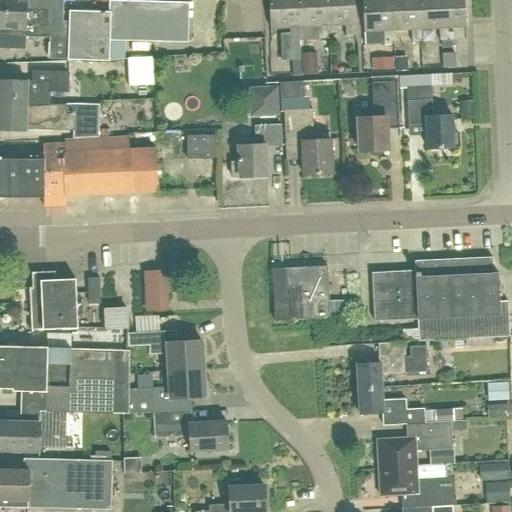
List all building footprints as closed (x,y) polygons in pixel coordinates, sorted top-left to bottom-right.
[(0,0),(0,16),(47,17),(47,11),(63,11),(62,0),(0,0)] [(69,24),(69,37),(68,59),(109,61),(109,58),(109,40),(188,41),(189,1),(125,0),(109,0),(109,12),(69,11),(69,13),(70,13),(69,24)] [(300,26),(299,26),(297,0),(269,0),(270,27),(290,26),(290,32),(281,33),(283,60),(299,59),(301,59),(300,39),(300,26)] [(328,37),(328,25),(327,25),(325,0),(297,0),(299,26),(300,26),(318,25),(318,38),(328,37)] [(325,0),(327,25),(328,25),(345,24),(346,36),(355,36),(355,23),(353,0),(325,0)] [(394,43),(393,30),(391,0),(362,0),(364,32),(383,31),(384,43),(394,43)] [(421,42),(421,29),(419,0),(391,0),(393,30),(411,29),(412,42),(421,42)] [(419,0),(421,29),(439,28),(439,41),(442,41),(452,40),(454,40),(453,27),(466,27),(464,0),(419,0)] [(47,24),(47,17),(0,16),(0,28),(3,29),(3,35),(20,36),(69,37),(69,24),(47,24)] [(442,55),(443,69),(455,68),(454,54),(442,55)] [(406,57),(393,58),(393,71),(406,71),(406,57)] [(301,59),(299,59),(300,75),(316,74),(315,58),(301,59)] [(391,58),(371,58),(371,70),(384,70),(391,70),(391,58)] [(127,85),(152,84),(151,62),(126,65),(127,85)] [(26,105),(48,104),(48,90),(67,91),(68,72),(33,71),(32,81),(0,79),(0,105),(26,106),(26,105)] [(432,116),(431,74),(400,75),(400,88),(407,88),(409,124),(426,123),(427,148),(453,147),(453,146),(458,146),(458,132),(453,133),(452,115),(432,116)] [(307,97),(307,82),(283,83),(284,99),(287,98),(288,111),(284,111),(286,160),(303,159),(304,176),(332,174),(330,140),(314,140),(312,109),(311,97),(307,97)] [(360,153),(388,151),(386,128),(398,127),(396,82),(371,83),(373,117),(358,118),(360,153)] [(277,86),(257,87),(258,115),(278,114),(277,86)] [(461,119),(472,118),(471,101),(460,102),(461,119)] [(26,106),(0,105),(0,129),(28,130),(28,129),(54,130),(54,114),(74,114),(71,136),(97,135),(98,104),(75,103),(48,104),(26,105),(26,106)] [(240,177),(267,176),(265,146),(281,146),(280,124),(254,125),(255,144),(238,145),(240,177)] [(184,158),(212,158),(212,135),(184,135),(184,158)] [(129,149),(128,137),(65,139),(65,143),(44,144),(44,152),(0,153),(0,197),(45,196),(45,206),(66,205),(66,195),(157,192),(156,148),(129,149)] [(491,257),(462,258),(433,259),(433,275),(414,276),(414,270),(371,272),(373,321),(416,319),(417,341),(509,336),(508,301),(499,301),(498,272),(492,273),(491,257)] [(414,276),(433,275),(433,259),(413,260),(414,270),(414,276)] [(274,320),(289,319),(330,317),(327,265),(272,268),(274,320)] [(55,280),(55,272),(32,273),(32,288),(29,288),(31,330),(77,328),(75,279),(55,280)] [(88,303),(100,303),(99,278),(86,279),(88,303)] [(157,279),(155,279),(145,279),(146,305),(158,304),(157,279)] [(103,329),(126,328),(124,307),(102,308),(103,329)] [(169,371),(206,369),(206,368),(203,368),(201,341),(177,342),(176,330),(128,333),(128,345),(149,344),(150,354),(168,353),(169,371)] [(357,388),(381,387),(381,370),(391,370),(390,358),(404,357),(405,357),(404,342),(378,344),(379,362),(356,364),(357,388)] [(66,412),(74,349),(70,349),(70,348),(0,345),(0,388),(9,389),(9,390),(42,391),(41,409),(41,410),(45,410),(45,411),(66,412)] [(405,357),(404,357),(405,374),(426,373),(425,346),(407,347),(408,357),(405,357)] [(130,350),(114,350),(74,349),(66,412),(128,413),(130,350)] [(154,412),(181,410),(180,398),(204,397),(203,370),(206,370),(206,369),(169,371),(170,389),(132,391),(133,413),(154,412)] [(507,383),(485,384),(486,397),(508,396),(507,383)] [(382,401),(381,387),(357,388),(359,414),(382,412),(383,425),(406,424),(407,424),(425,423),(424,411),(406,412),(406,399),(382,401)] [(509,405),(485,406),(486,418),(510,417),(509,405)] [(41,410),(41,409),(35,409),(35,423),(0,421),(0,449),(39,451),(39,447),(65,448),(66,412),(45,411),(45,410),(41,410)] [(436,422),(455,421),(454,409),(435,410),(436,422)] [(154,412),(155,438),(189,436),(190,451),(228,449),(226,422),(192,424),(191,410),(181,411),(181,410),(154,412)] [(378,468),(416,466),(415,451),(452,449),(451,431),(466,430),(465,421),(455,421),(436,422),(425,423),(407,424),(406,424),(406,438),(376,440),(378,468)] [(111,461),(28,459),(24,459),(23,470),(0,468),(0,500),(18,501),(17,507),(110,509),(111,461)] [(432,507),(452,505),(455,505),(453,478),(445,478),(444,464),(416,466),(378,468),(379,496),(401,494),(414,494),(415,508),(432,507)] [(505,464),(478,465),(478,481),(505,480),(505,464)] [(507,483),(483,484),(484,504),(508,503),(507,483)] [(264,511),(263,485),(229,487),(230,504),(208,505),(208,511),(194,511),(193,511),(264,511)]
